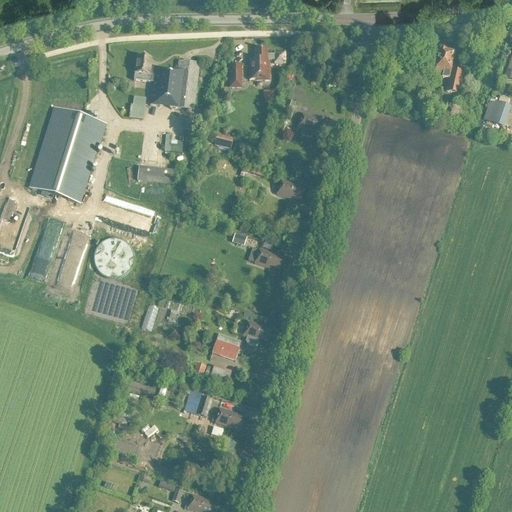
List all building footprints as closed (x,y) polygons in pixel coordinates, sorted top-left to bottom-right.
[(267,62),(267,51),(254,51),(254,62),(249,62),(249,82),(264,82),(264,83),(269,83),(269,62),(267,62)] [(461,97),(466,75),(451,72),(455,54),(441,51),(435,75),(443,77),(443,79),(449,80),(446,93),(461,97)] [(177,72),(150,69),(151,61),(136,59),(134,76),(135,76),(134,82),(152,85),(150,108),(194,113),(199,66),(178,63),(177,72)] [(229,91),(242,91),(242,68),(229,68),(229,91)] [(379,94),(386,96),(389,84),(382,82),(379,94)] [(146,101),(133,99),(132,108),(145,110),(146,101)] [(491,102),(490,102),(483,122),(504,129),(511,109),(491,102)] [(291,119),(296,106),(286,103),(281,116),(291,119)] [(30,190),(79,205),(97,148),(98,149),(105,127),(55,111),(30,190)] [(322,135),(325,125),(319,123),(320,121),(302,116),(298,131),(302,132),(301,135),(302,137),(310,140),(312,139),(314,132),(322,135)] [(230,153),(233,141),(217,137),(214,149),(230,153)] [(173,186),(174,174),(139,169),(137,183),(173,186)] [(301,202),(303,192),(298,190),(299,188),(281,183),(277,198),(291,201),(291,199),(301,202)] [(246,240),(235,237),(232,245),(244,249),(246,240)] [(39,252),(31,276),(46,281),(55,257),(39,252)] [(278,271),(281,261),(276,260),(277,258),(259,252),(255,267),(268,271),(269,268),(278,271)] [(149,306),(142,330),(153,333),(160,310),(149,306)] [(244,338),(246,339),(245,344),(246,346),(255,349),(258,348),(260,341),(267,344),(270,334),(265,332),(266,330),(249,324),(244,338)] [(237,345),(218,339),(217,343),(216,343),(211,355),(235,363),(239,350),(236,349),(237,345)] [(206,369),(196,366),(193,378),(202,381),(206,369)] [(231,374),(214,368),(210,380),(227,386),(231,374)] [(191,392),(190,397),(185,413),(206,420),(212,398),(191,392)] [(127,403),(140,405),(141,397),(129,394),(127,403)] [(126,428),(131,406),(119,403),(115,425),(126,428)] [(239,430),(241,421),(236,419),(237,416),(220,411),(216,426),(229,429),(229,427),(239,430)] [(222,433),(212,430),(210,437),(219,440),(222,433)] [(236,451),(238,445),(226,441),(223,451),(217,449),(216,453),(226,456),(229,461),(230,462),(233,455),(233,456),(237,457),(236,461),(242,463),(245,454),(236,451)] [(151,478),(143,476),(141,484),(149,486),(151,478)] [(173,495),(175,488),(160,483),(158,489),(173,495)] [(178,506),(183,491),(176,489),(171,504),(178,506)] [(212,511),(214,507),(209,506),(210,503),(192,498),(188,511),(212,511)]
